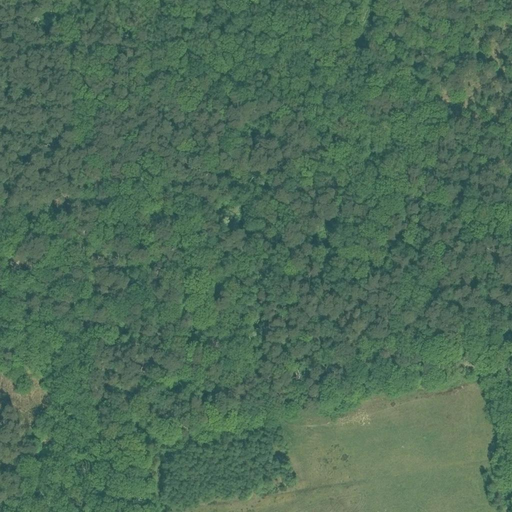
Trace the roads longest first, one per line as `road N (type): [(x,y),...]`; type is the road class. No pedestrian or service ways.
road 1 (track): [(234,386),(306,394),(449,367),(497,367)]
road 2 (track): [(0,260),(64,297),(131,314),(149,331)]
